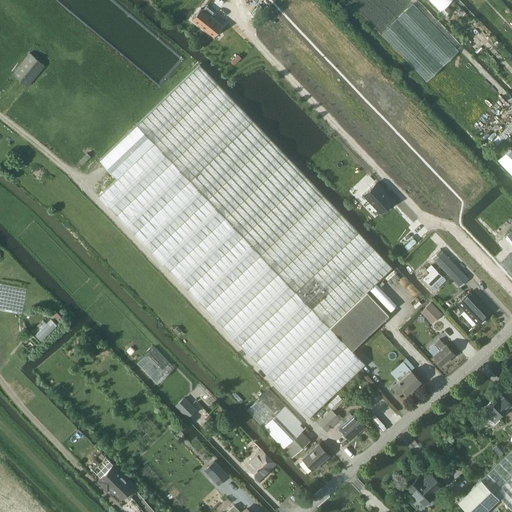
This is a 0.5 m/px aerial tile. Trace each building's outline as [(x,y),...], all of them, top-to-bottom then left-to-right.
[(201,8),(192,20),(213,37),(223,25),(213,18),(211,16),(211,15),(214,12),(206,6),(203,10),(201,8)] [(482,42),(475,47),(479,52),(486,46),(482,42)] [(426,78),(471,125),(504,94),(458,47),(426,78)] [(28,86),(45,65),(30,52),(12,74),(28,86)] [(117,178),(99,195),(309,417),(365,363),(352,350),(389,314),(367,291),(392,267),(200,64),(162,99),(99,159),(117,178)] [(511,149),(510,148),(497,160),(511,174),(511,149)] [(361,194),(379,212),(391,200),(373,183),(361,194)] [(442,247),(432,255),(460,285),(469,277),(442,247)] [(435,290),(447,278),(428,259),(416,271),(435,290)] [(391,309),(397,304),(377,282),(371,288),(391,309)] [(477,323),(488,312),(469,292),(458,302),(477,323)] [(431,322),(441,312),(430,300),(420,310),(431,322)] [(56,309),(53,312),(61,320),(64,317),(56,309)] [(41,328),(36,334),(42,340),(58,323),(52,317),(48,322),(44,318),(37,324),(41,328)] [(435,343),(428,350),(432,354),(441,365),(454,354),(445,343),(444,344),(440,339),(435,343)] [(157,384),(175,368),(154,346),(137,362),(157,384)] [(407,392),(421,381),(411,370),(392,387),(399,394),(404,389),(407,392)] [(305,426),(269,388),(246,410),(292,458),(310,440),(301,430),(305,426)] [(338,394),(327,404),(333,410),(344,401),(338,394)] [(495,396),(481,409),(489,417),(487,419),(492,424),(493,424),(494,424),(495,424),(500,420),(499,419),(511,405),(511,404),(507,399),(503,404),(499,400),(495,396)] [(188,417),(195,410),(184,398),(176,406),(188,417)] [(337,415),(333,411),(324,419),(322,417),(318,421),(327,431),(340,418),(344,422),(339,427),(349,439),(365,427),(354,414),(353,415),(350,412),(343,418),(339,413),(337,415)] [(209,459),(215,453),(194,432),(199,428),(188,417),(177,428),(209,459)] [(313,469),(329,455),(318,442),(302,457),(313,469)] [(259,479),(275,463),(260,448),(244,464),(259,479)] [(511,510),(511,448),(481,478),(499,497),(511,510)] [(215,461),(204,470),(218,485),(218,484),(228,476),(215,461)] [(120,500),(136,485),(114,463),(98,479),(120,500)] [(419,475),(407,487),(423,505),(435,493),(434,492),(442,484),(430,472),(423,479),(419,475)] [(468,511),(483,511),(499,497),(481,478),(458,501),(468,511)] [(132,495),(145,511),(156,511),(138,490),(132,495)]
